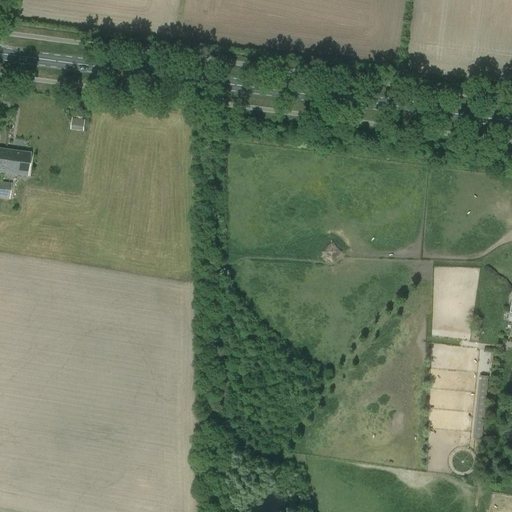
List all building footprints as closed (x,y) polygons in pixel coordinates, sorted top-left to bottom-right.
[(84,130),(85,119),(73,118),(72,129),(84,130)] [(0,172),(27,176),(30,153),(0,149),(0,172)] [(0,198),(9,200),(12,183),(0,181),(0,198)] [(333,263),(345,251),(334,240),(322,252),(333,263)] [(490,374),(494,355),(484,353),(481,372),(490,374)] [(486,421),(491,376),(481,375),(476,420),(486,421)]
